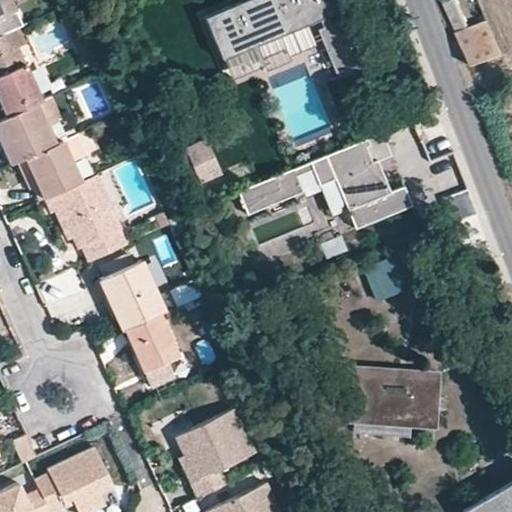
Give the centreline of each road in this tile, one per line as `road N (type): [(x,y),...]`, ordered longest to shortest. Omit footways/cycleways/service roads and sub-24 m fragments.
road 1 (tertiary): [(511,248),(416,0)]
road 2 (residential): [(0,255),(61,392)]
